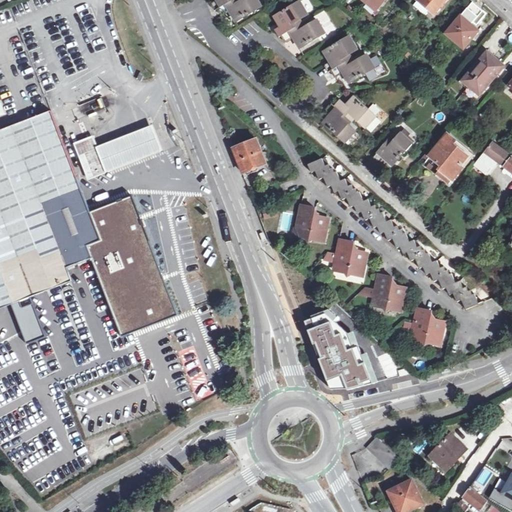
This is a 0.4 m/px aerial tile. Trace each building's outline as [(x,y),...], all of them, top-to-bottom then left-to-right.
[(216,0),(217,1),(211,4),(215,10),(218,9),(222,16),(230,11),(236,22),(262,7),(257,0),(242,0),(241,1),(240,0),(216,0)] [(363,0),(367,3),(368,1),(378,9),(385,0),(363,0)] [(430,10),(418,0),(417,0),(413,5),(425,15),(430,10)] [(418,0),(430,10),(434,14),(446,0),(418,0)] [(308,16),(300,2),(275,17),(281,27),(276,31),(280,37),(283,36),(286,42),(294,38),(300,48),(325,34),(317,21),(304,28),(300,20),(308,16)] [(461,16),(446,34),(464,49),(479,31),(461,16)] [(358,51),(350,37),(325,52),(331,62),(325,66),(329,72),(332,70),(336,77),(344,73),(350,83),(375,69),(367,56),(353,63),(349,55),(358,51)] [(488,53),(464,81),(479,95),(504,66),(488,53)] [(332,115),(324,124),(346,143),(356,131),(349,125),(355,118),(367,128),(377,116),(354,97),(346,106),(339,100),(334,106),(332,104),(327,110),(332,115)] [(119,336),(160,321),(176,315),(166,293),(157,265),(148,242),(144,231),(138,218),(136,212),(133,203),(131,196),(91,212),(51,111),(0,130),(0,308),(14,303),(72,281),(66,266),(90,259),(119,336)] [(97,148),(106,172),(106,173),(133,162),(163,151),(154,126),(97,148)] [(401,133),(407,139),(410,135),(404,130),(401,133)] [(390,138),(373,158),(379,163),(384,158),(393,166),(412,144),(407,139),(401,133),(394,141),(390,138)] [(448,133),(427,159),(439,169),(436,173),(449,184),(463,168),(460,166),(468,157),(454,145),(457,141),(448,133)] [(93,137),(76,144),(89,178),(106,172),(97,148),(93,137)] [(233,149),(243,174),(266,165),(256,140),(233,149)] [(460,166),(463,168),(474,155),(457,141),(454,145),(468,157),(460,166)] [(511,156),(493,142),(474,165),(487,175),(498,162),(511,172),(511,156)] [(466,310),(479,304),(475,294),(473,295),(471,291),(469,291),(467,287),(463,288),(460,281),(456,283),(452,273),(450,274),(448,270),(446,271),(444,267),(440,268),(437,261),(433,263),(429,253),(427,254),(425,250),(423,250),(421,246),(417,248),(414,240),(410,242),(406,233),(404,234),(402,229),(400,230),(398,226),(395,228),(391,220),(387,222),(383,213),(381,213),(379,209),(377,210),(375,206),(372,207),(368,200),(363,202),(360,193),(358,193),(356,189),(354,189),(352,185),(349,186),(346,179),(341,181),(337,172),(335,172),(333,168),(331,169),(329,165),(326,166),(323,159),(309,165),(312,172),(316,171),(320,179),(324,177),(328,187),(332,186),(335,193),(339,192),(343,200),(347,198),(351,207),(355,206),(358,213),(362,212),(366,220),(371,219),(374,227),(378,227),(381,234),(385,232),(389,240),(393,239),(397,248),(401,247),(404,254),(408,252),(412,261),(416,259),(420,268),(424,267),(427,274),(431,273),(435,281),(439,279),(443,289),(447,288),(450,294),(453,293),(457,302),(462,300),(466,310)] [(404,179),(394,190),(401,196),(410,185),(404,179)] [(410,185),(401,196),(406,200),(415,189),(410,185)] [(296,229),(302,230),(300,238),(324,243),(329,219),(314,217),(316,209),(301,206),(296,229)] [(355,243),(340,240),(337,254),(335,262),(341,263),(339,271),(363,277),(367,253),(353,250),(355,243)] [(337,254),(328,252),(324,259),(335,262),(337,254)] [(285,258),(279,266),(290,274),(296,267),(285,258)] [(393,278),(379,275),(376,289),(366,287),(365,295),(374,297),(381,298),(379,306),(402,312),(407,288),(392,285),(394,279),(393,278)] [(290,295),(295,308),(302,305),(303,309),(310,306),(309,302),(317,299),(312,287),(308,289),(306,284),(302,286),(300,281),(290,285),(287,286),(291,295),(290,295)] [(14,303),(0,308),(0,323),(19,316),(14,303)] [(417,309),(415,323),(414,331),(419,332),(418,340),(441,345),(446,322),(432,319),(433,313),(432,312),(417,309)] [(325,314),(305,321),(315,346),(318,344),(322,358),(320,359),(331,388),(347,387),(348,390),(373,383),(359,346),(353,348),(347,333),(325,314)] [(451,434),(430,456),(443,468),(448,463),(450,465),(466,449),(451,434)] [(377,437),(366,449),(388,469),(389,469),(399,458),(377,437)] [(511,479),(504,492),(497,488),(491,497),(511,509),(511,479)] [(413,481),(386,493),(391,503),(394,501),(399,511),(407,511),(424,504),(414,484),(415,483),(414,481),(413,481)] [(471,488),(464,497),(482,511),(488,511),(493,506),(471,488)] [(240,497),(231,503),(234,506),(243,501),(240,497)] [(502,511),(511,511),(511,509),(491,497),(489,501),(502,511)] [(457,507),(463,511),(465,511),(468,508),(461,502),(457,507)]
